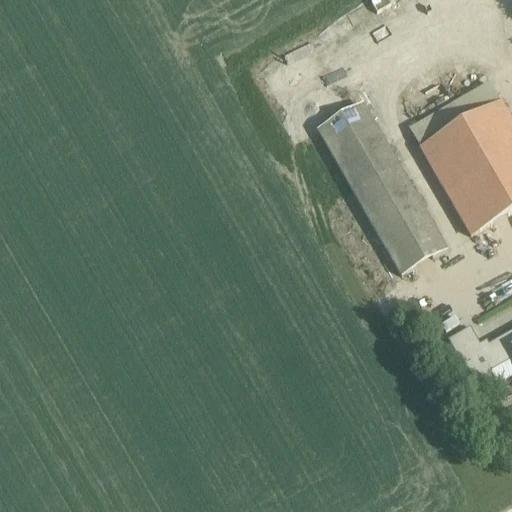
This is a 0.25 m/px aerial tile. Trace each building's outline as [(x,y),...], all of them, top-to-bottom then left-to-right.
[(466,57),(454,64),(464,80),(476,73),(466,57)] [(511,134),(494,98),(408,140),(453,233),(511,203),(511,134)] [(354,104),(311,126),(386,272),(401,264),(353,170),(381,156),(354,104)] [(416,290),(422,281),(406,269),(399,277),(416,290)] [(511,333),(488,347),(486,343),(479,347),(469,330),(447,343),(476,394),(494,384),(489,375),(511,361),(511,333)]
